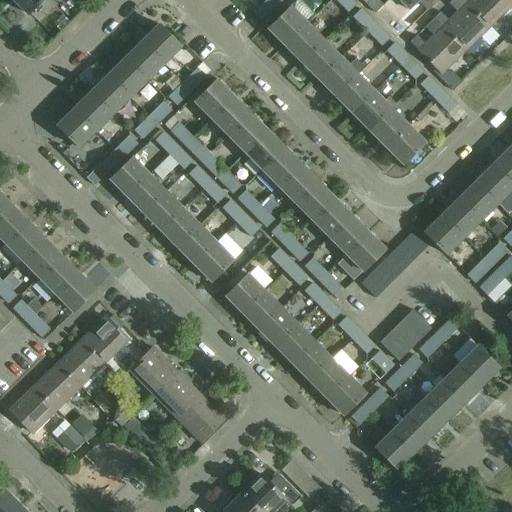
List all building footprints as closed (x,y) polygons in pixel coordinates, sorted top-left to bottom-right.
[(13,0),(28,14),(42,0),(13,0)] [(280,3),(276,0),(265,0),(257,9),(266,18),(280,3)] [(356,4),(351,0),(334,0),(348,13),(356,4)] [(438,0),(417,0),(428,11),(438,0)] [(462,0),(467,4),(491,28),(511,6),(511,2),(509,0),(462,0)] [(491,28),(467,4),(443,28),(467,52),(491,28)] [(285,47),(307,24),(290,7),(267,30),(285,47)] [(367,32),(375,23),(361,10),(353,18),(367,32)] [(434,37),(426,46),(417,37),(411,43),(443,75),(467,52),(443,28),(434,19),(425,28),(434,37)] [(399,37),(408,29),(399,21),(391,29),(399,37)] [(375,23),(367,32),(381,46),(390,38),(375,23)] [(324,41),(307,24),(285,47),(301,64),(324,41)] [(159,25),(142,42),(164,65),(182,48),(159,25)] [(341,58),(324,41),(301,64),(318,81),(341,58)] [(164,65),(142,42),(125,59),(147,82),(164,65)] [(400,66),(409,58),(394,43),(386,52),(400,66)] [(341,58),(318,81),(335,98),(358,75),(357,74),(363,67),(355,59),(348,65),(341,58)] [(409,58),(400,66),(415,80),(423,72),(409,58)] [(147,82),(125,59),(108,76),(131,99),(147,82)] [(197,68),(182,83),(191,91),(205,77),(197,68)] [(375,92),(358,75),(335,98),(352,115),(375,92)] [(131,99),(108,76),(91,93),(114,115),(131,99)] [(434,100),(442,91),(428,77),(419,85),(434,100)] [(211,120),(234,98),(217,80),(194,103),(211,120)] [(191,91),(182,83),(168,97),(176,106),(191,91)] [(442,91),(434,100),(448,114),(457,106),(442,91)] [(384,101),(375,92),(352,115),(369,131),(391,109),(396,104),(389,97),(384,101)] [(114,115),(91,93),(74,109),(97,132),(114,115)] [(234,98),(211,120),(228,137),(251,115),(234,98)] [(163,102),(148,116),(157,124),(171,110),(163,102)] [(97,132),(74,109),(57,127),(79,149),(97,132)] [(408,126),(391,109),(369,131),(385,148),(408,126)] [(251,115),(228,137),(245,154),(268,132),(251,115)] [(157,124),(148,116),(134,131),(142,139),(157,124)] [(185,146),(194,138),(179,123),(170,131),(185,146)] [(408,126),(385,148),(403,166),(426,143),(408,126)] [(155,141),(163,133),(160,130),(152,138),(155,141)] [(268,132),(245,154),(262,171),(284,148),(268,132)] [(163,133),(155,141),(169,156),(178,148),(163,133)] [(129,135),(115,150),(123,158),(137,144),(129,135)] [(194,138),(185,146),(202,163),(210,155),(194,138)] [(178,148),(169,156),(183,170),(192,162),(178,148)] [(301,165),(284,148),(262,171),(278,188),(301,165)] [(511,150),(509,148),(493,165),(511,184),(511,150)] [(123,158),(115,150),(100,164),(109,172),(123,158)] [(210,155),(202,163),(219,180),(227,172),(210,155)] [(127,198),(150,175),(133,158),(110,180),(127,198)] [(301,165),(278,188),(295,205),(318,182),(301,165)] [(511,184),(493,165),(476,182),(498,204),(511,190),(511,184)] [(203,190),(211,181),(197,166),(188,175),(203,190)] [(227,172),(219,180),(233,194),(241,185),(227,172)] [(167,192),(150,175),(127,198),(144,215),(167,192)] [(225,195),(211,181),(203,190),(217,204),(225,195)] [(318,182),(295,205),(312,222),(334,199),(318,182)] [(498,204),(476,182),(459,199),(481,221),(482,221),(486,226),(493,219),(488,214),(498,204)] [(252,214),(261,205),(246,191),(237,199),(252,214)] [(167,192),(144,215),(160,231),(183,209),(167,192)] [(0,217),(11,206),(0,194),(0,217)] [(351,216),(334,199),(312,222),(328,238),(351,216)] [(459,199),(442,216),(464,238),(481,221),(459,199)] [(236,223),(244,215),(230,200),(222,209),(236,223)] [(261,205),(252,214),(266,228),(275,219),(261,205)] [(28,223),(11,206),(0,217),(0,239),(6,246),(28,223)] [(183,209),(160,231),(177,248),(200,226),(183,209)] [(259,229),(244,215),(236,223),(251,237),(259,229)] [(351,216),(328,238),(345,255),(368,233),(351,216)] [(425,233),(447,255),(464,238),(442,216),(425,233)] [(28,223),(6,246),(23,262),(45,240),(28,223)] [(285,248),(294,239),(279,224),(271,233),(285,248)] [(217,243),(200,226),(177,248),(194,265),(217,243)] [(511,246),(511,229),(503,239),(511,248),(511,246)] [(413,232),(405,240),(420,255),(428,247),(413,232)] [(385,250),(368,233),(345,255),(362,273),(385,250)] [(308,253),(294,239),(285,248),(299,262),(308,253)] [(62,257),(45,240),(23,262),(40,279),(62,257)] [(420,255),(405,240),(398,247),(413,262),(420,255)] [(233,259),(240,252),(233,245),(226,252),(217,243),(194,265),(211,283),(234,260),(233,259)] [(498,244),(484,257),(492,266),(506,252),(498,244)] [(413,262),(398,247),(390,254),(405,270),(413,262)] [(285,272),(293,264),(278,249),(270,257),(285,272)] [(405,270),(390,254),(383,262),(398,277),(405,270)] [(496,270),(505,279),(511,271),(511,257),(510,256),(496,270)] [(79,274),(62,257),(40,279),(56,296),(79,274)] [(484,257),(469,272),(466,275),(475,284),(492,266),(484,257)] [(318,281),(327,273),(313,258),(304,267),(318,281)] [(398,277),(383,262),(375,269),(390,284),(398,277)] [(307,278),(293,264),(285,272),(299,287),(307,278)] [(390,284),(375,269),(368,276),(383,292),(390,284)] [(505,279),(496,270),(482,285),(490,294),(505,279)] [(342,287),(327,273),(318,281),(333,296),(342,287)] [(96,291),(79,274),(56,296),(74,314),(96,291)] [(242,314),(265,292),(248,274),(225,297),(242,314)] [(383,292),(368,276),(360,284),(376,299),(383,292)] [(16,295),(3,282),(0,284),(0,296),(8,304),(16,295)] [(318,306),(326,297),(312,283),(304,291),(318,306)] [(265,292),(242,314),(259,331),(282,309),(265,292)] [(326,297),(318,306),(332,320),(341,312),(326,297)] [(28,324),(36,316),(21,300),(13,309),(28,324)] [(0,303),(0,319),(6,325),(14,317),(0,303)] [(298,326),(282,309),(259,331),(276,348),(298,326)] [(412,310),(402,321),(420,339),(430,328),(412,310)] [(105,316),(81,340),(104,364),(129,340),(119,330),(124,326),(113,315),(108,319),(105,316)] [(50,329),(36,316),(28,324),(41,338),(50,329)] [(352,340),(360,331),(346,317),(337,326),(352,340)] [(431,337),(440,345),(458,327),(450,318),(447,321),(431,337)] [(402,321),(390,332),(408,350),(420,339),(402,321)] [(315,343),(298,326),(276,348),(293,365),(315,343)] [(360,331),(352,340),(366,354),(374,346),(360,331)] [(390,332),(380,343),(398,361),(408,350),(390,332)] [(440,345),(431,337),(418,350),(427,358),(440,345)] [(57,364),(80,388),(104,364),(81,340),(57,364)] [(315,343),(293,365),(309,382),(332,360),(315,343)] [(477,348),(459,365),(479,385),(496,367),(477,348)] [(152,349),(149,352),(129,372),(152,396),(176,373),(152,349)] [(394,366),(379,351),(371,359),(385,374),(394,366)] [(398,370),(407,378),(422,363),(414,355),(398,370)] [(349,377),(332,360),(309,382),(326,399),(349,377)] [(34,386),(57,410),(80,388),(57,364),(34,386)] [(479,385),(459,365),(443,382),(462,401),(479,385)] [(407,378),(398,370),(384,383),(393,392),(407,378)] [(176,373),(152,396),(176,420),(199,397),(176,373)] [(349,377),(326,399),(343,416),(366,394),(349,377)] [(443,382),(427,397),(426,399),(446,418),(462,401),(443,382)] [(32,434),(57,410),(34,386),(9,410),(32,434)] [(365,403),(373,412),(388,397),(380,388),(365,403)] [(418,407),(409,415),(429,435),(446,418),(426,399),(427,397),(419,389),(409,398),(418,407)] [(100,394),(94,400),(104,411),(110,405),(100,394)] [(223,421),(199,397),(176,420),(199,444),(223,421)] [(373,412),(365,403),(350,417),(359,425),(373,412)] [(409,415),(392,432),(412,452),(429,435),(409,415)] [(124,426),(131,434),(141,425),(133,417),(124,426)] [(78,431),(87,440),(98,432),(89,422),(78,431)] [(72,429),(61,440),(71,451),(82,440),(72,429)] [(412,452),(392,432),(375,449),(395,469),(412,452)] [(152,443),(145,449),(153,457),(160,450),(152,443)] [(250,483),(241,492),(261,511),(282,511),(281,511),(298,495),(277,474),(269,482),(260,474),(259,474),(256,471),(247,480),(250,483)] [(0,511),(12,511),(18,506),(0,488),(0,487),(0,511)] [(224,511),(261,511),(241,492),(233,500),(230,497),(221,506),(223,509),(223,510),(224,511)] [(321,503),(311,511),(328,511),(330,511),(321,503)]
